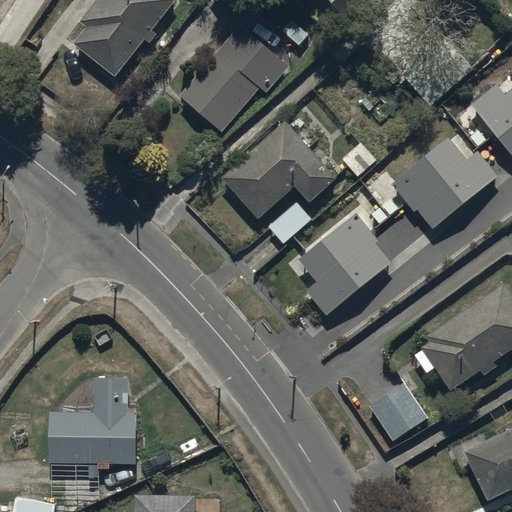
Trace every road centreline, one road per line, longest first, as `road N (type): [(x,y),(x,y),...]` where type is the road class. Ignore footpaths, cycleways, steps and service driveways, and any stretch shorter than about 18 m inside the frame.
road 1 (tertiary): [(97,212),(246,369),(340,511)]
road 2 (residential): [(97,212),(0,322)]
road 3 (tertiary): [(0,137),(97,212)]
